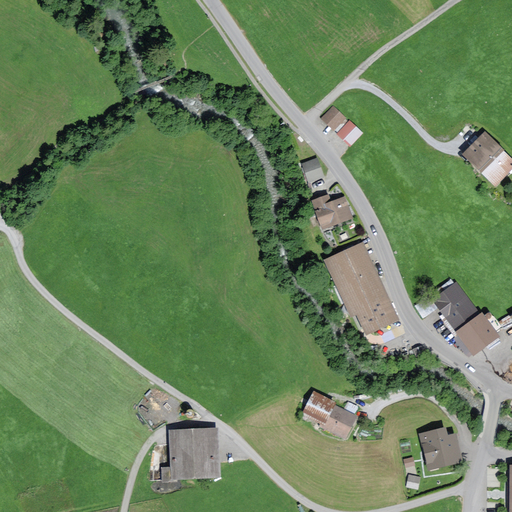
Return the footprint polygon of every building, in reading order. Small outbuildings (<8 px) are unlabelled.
[(345,117),(334,107),(323,118),(334,128),(345,117)] [(361,133),(350,123),(340,134),(350,144),(361,133)] [(500,151),(485,136),(469,152),(484,167),(500,151)] [(511,162),(500,151),(484,167),(498,182),(511,167),(511,162)] [(315,162),(306,165),(311,179),(320,176),(315,162)] [(328,198),(315,203),(317,208),(311,210),(313,216),(319,214),(323,226),(346,218),(342,207),(346,206),(343,199),(330,204),(328,198)] [(323,263),(350,320),(356,317),(366,339),(399,323),(363,244),(323,263)] [(437,299),(474,349),(502,328),(497,322),(490,312),(481,318),(457,287),(452,290),(451,288),(437,299)] [(424,354),(422,348),(415,351),(417,357),(424,354)] [(333,402),(313,392),(303,412),(323,422),(322,425),(343,436),(352,417),(331,407),(333,402)] [(220,438),(219,430),(169,432),(170,469),(160,470),(161,483),(221,481),(220,463),(220,438)] [(452,439),(444,441),(442,433),(420,438),(423,448),(427,447),(431,465),(457,458),(452,439)]
